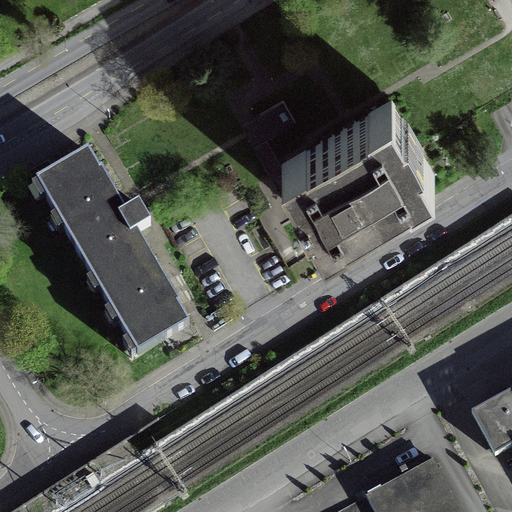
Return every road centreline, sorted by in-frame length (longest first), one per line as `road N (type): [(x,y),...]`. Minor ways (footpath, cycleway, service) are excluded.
road 1 (residential): [(511,171),(99,435),(57,436)]
road 2 (residential): [(212,511),(511,324)]
road 3 (primary): [(200,0),(0,119)]
